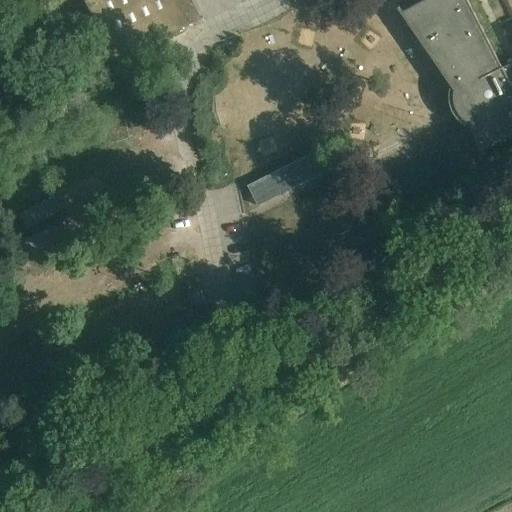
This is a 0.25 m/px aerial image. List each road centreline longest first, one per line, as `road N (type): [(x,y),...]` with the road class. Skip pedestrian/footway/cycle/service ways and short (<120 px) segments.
road 1 (unclassified): [(235,406),(511,223)]
road 2 (unclassified): [(55,511),(235,406)]
